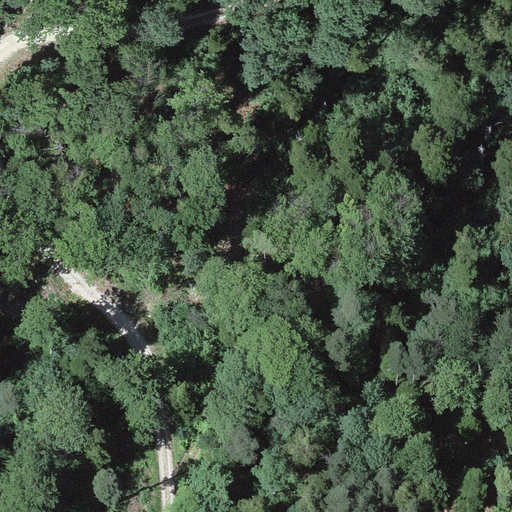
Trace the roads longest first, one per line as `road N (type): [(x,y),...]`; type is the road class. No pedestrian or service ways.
road 1 (track): [(169,502),(277,299),(301,285),(511,317)]
road 2 (track): [(169,511),(160,414),(142,346),(46,241),(0,172)]
road 3 (track): [(0,54),(39,39),(180,22),(264,0)]
